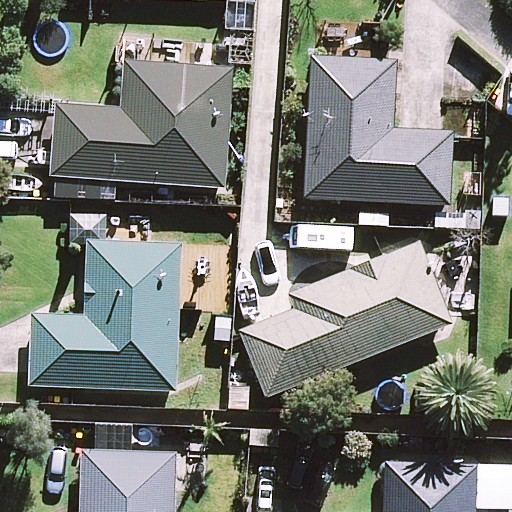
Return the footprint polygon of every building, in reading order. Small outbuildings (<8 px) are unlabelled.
[(316,57),(310,56),(303,198),(450,206),(453,138),(454,131),(393,128),(397,61),(380,60),(316,57)] [(55,104),(51,178),(226,188),(233,67),(124,60),(121,108),(55,104)] [(451,325),(418,240),(288,291),(294,306),(237,329),(264,398),(451,325)] [(183,245),(87,241),(84,315),(32,313),(28,386),(176,392),(183,245)] [(175,511),(178,453),(82,449),(79,511),(175,511)] [(476,511),(478,466),(385,462),(382,511),(476,511)]
